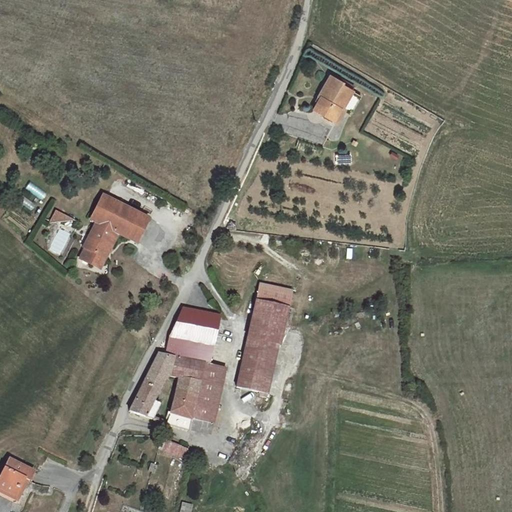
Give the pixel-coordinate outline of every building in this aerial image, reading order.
[(319,97),(312,108),(332,120),(349,89),(338,83),(339,82),(329,75),(317,96),(319,97)] [(353,92),(349,89),(332,120),(335,122),(342,110),(353,92)] [(353,92),(342,110),(349,114),(360,96),(353,92)] [(85,248),(79,259),(91,265),(94,259),(103,263),(118,233),(136,243),(148,219),(102,196),(90,220),(96,222),(83,248),(85,248)] [(67,232),(73,220),(55,211),(49,223),(67,232)] [(103,263),(94,259),(91,265),(99,269),(103,263)] [(253,313),(285,321),(292,291),(260,284),(253,313)] [(169,340),(166,355),(180,359),(183,341),(211,346),(217,316),(183,309),(170,335),(170,338),(169,340)] [(253,313),(247,338),(279,345),(286,321),(285,321),(253,313)] [(279,345),(247,338),(239,374),(236,388),(258,392),(267,394),(268,394),(279,345)] [(183,341),(180,359),(204,363),(207,364),(211,346),(183,341)] [(143,382),(129,411),(145,417),(153,419),(160,405),(160,404),(159,403),(154,400),(163,381),(169,376),(180,378),(200,382),(200,378),(204,363),(180,359),(166,355),(158,354),(155,360),(145,379),(143,382)] [(207,364),(204,363),(200,378),(222,383),(225,369),(207,364)] [(200,382),(180,378),(175,399),(195,403),(200,382)] [(194,406),(205,408),(202,421),(213,424),(222,383),(200,378),(200,382),(195,403),(194,406)] [(166,424),(189,430),(192,418),(202,421),(205,408),(194,406),(195,403),(175,399),(174,399),(174,401),(167,421),(166,422),(166,424)] [(189,430),(210,435),(213,424),(202,421),(192,418),(189,430)] [(187,449),(163,439),(158,449),(186,460),(187,449)] [(28,481),(29,481),(34,472),(9,459),(0,476),(0,488),(16,497),(25,479),(28,481)] [(16,497),(0,488),(0,492),(17,501),(28,481),(25,479),(16,497)]
